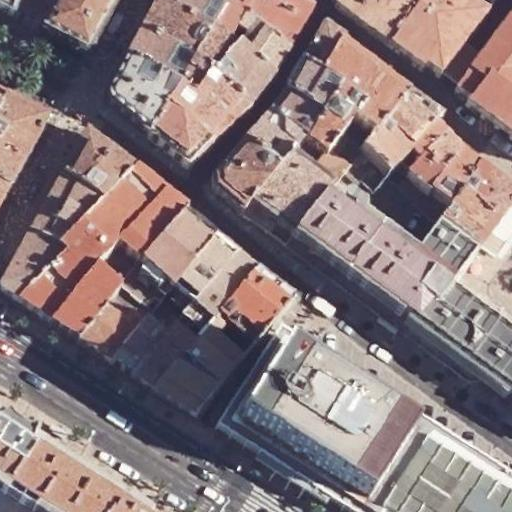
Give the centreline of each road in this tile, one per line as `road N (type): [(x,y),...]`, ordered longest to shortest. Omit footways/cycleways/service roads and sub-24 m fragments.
road 1 (residential): [(511,438),(189,190)]
road 2 (primary): [(0,357),(241,511)]
road 3 (residential): [(189,190),(267,105),(323,7)]
road 4 (residential): [(0,244),(78,106)]
road 5 (residential): [(323,7),(438,97)]
road 6 (residential): [(189,190),(78,106)]
road 7 (residential): [(78,106),(139,0)]
road 8 (residential): [(511,0),(438,97)]
